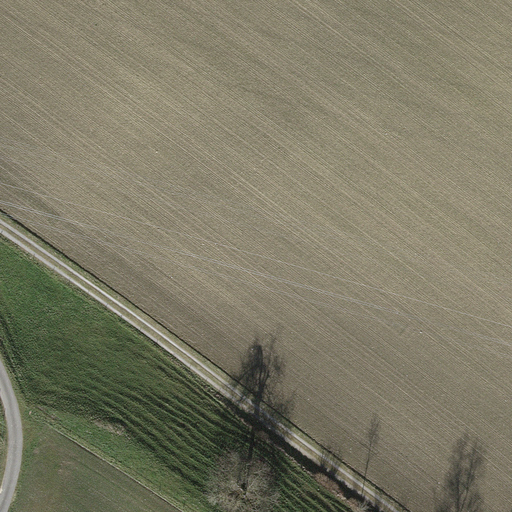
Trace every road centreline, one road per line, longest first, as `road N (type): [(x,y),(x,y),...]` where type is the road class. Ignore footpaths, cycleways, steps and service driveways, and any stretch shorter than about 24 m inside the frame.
road 1 (track): [(398,511),(244,391),(0,231)]
road 2 (track): [(2,511),(18,424),(0,368)]
